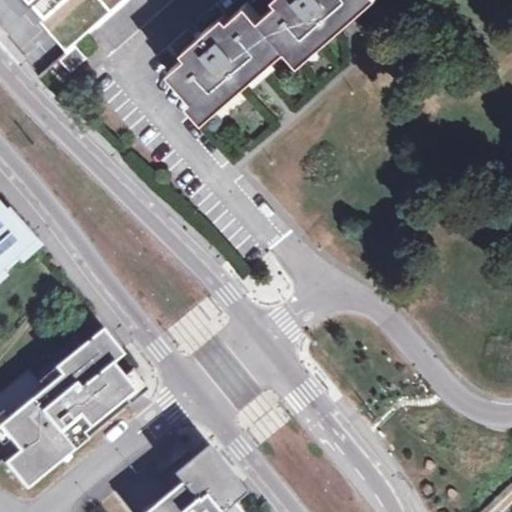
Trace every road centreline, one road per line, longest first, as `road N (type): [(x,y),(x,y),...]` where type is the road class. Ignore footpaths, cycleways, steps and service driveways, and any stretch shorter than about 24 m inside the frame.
road 1 (secondary): [(255,338),(0,73)]
road 2 (residential): [(255,338),(309,305),(356,299),(386,316),(462,403),(511,419)]
road 3 (secondary): [(0,148),(192,388)]
road 4 (secondary): [(388,511),(255,338)]
road 5 (residential): [(44,511),(192,388)]
road 6 (secondary): [(192,388),(292,511)]
